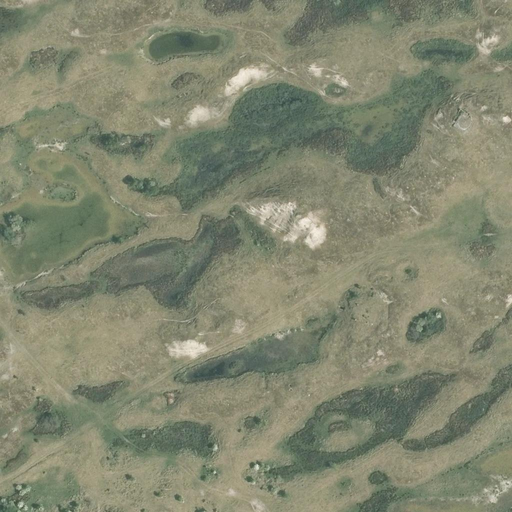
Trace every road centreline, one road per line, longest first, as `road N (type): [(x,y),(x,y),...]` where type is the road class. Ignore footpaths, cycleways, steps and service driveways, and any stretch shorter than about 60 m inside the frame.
road 1 (track): [(0,475),(380,254),(511,220)]
road 2 (track): [(102,417),(9,336),(0,319)]
